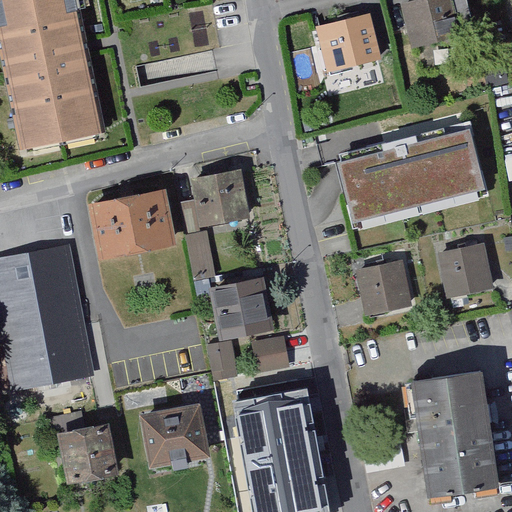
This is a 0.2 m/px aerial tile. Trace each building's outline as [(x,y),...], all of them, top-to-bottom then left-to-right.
[(0,0),(0,75),(14,148),(94,132),(68,0),(0,0)] [(412,49),(459,39),(450,0),(437,0),(402,8),(412,49)] [(313,29),(325,77),(380,65),(368,16),(313,29)] [(349,237),(479,205),(460,129),(330,161),(349,237)] [(159,179),(81,197),(95,257),(173,239),(159,179)] [(188,189),(197,235),(247,226),(238,180),(188,189)] [(11,251),(0,252),(0,362),(5,389),(88,374),(62,231),(9,240),(11,251)] [(198,287),(213,285),(205,239),(184,242),(195,304),(201,303),(198,287)] [(436,247),(444,293),(491,284),(483,239),(436,247)] [(353,261),(363,311),(411,302),(401,252),(353,261)] [(205,292),(213,340),(263,332),(256,284),(205,292)] [(206,344),(213,378),(237,374),(231,339),(206,344)] [(246,343),(251,377),(284,373),(279,339),(246,343)] [(491,491),(484,374),(409,378),(416,496),(491,491)] [(329,511),(308,389),(236,401),(255,511),(329,511)] [(192,400),(130,412),(141,466),(203,455),(192,400)] [(51,432),(61,486),(113,477),(103,423),(51,432)]
